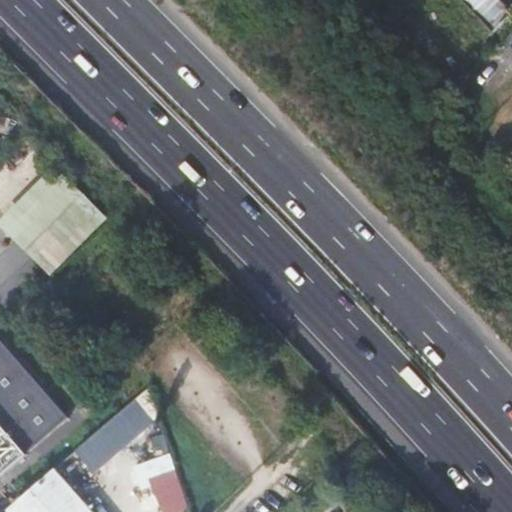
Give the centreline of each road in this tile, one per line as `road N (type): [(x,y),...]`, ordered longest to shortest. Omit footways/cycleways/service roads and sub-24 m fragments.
road 1 (motorway): [(17,0),(261,244),(507,511)]
road 2 (motorway): [(511,415),(111,0)]
